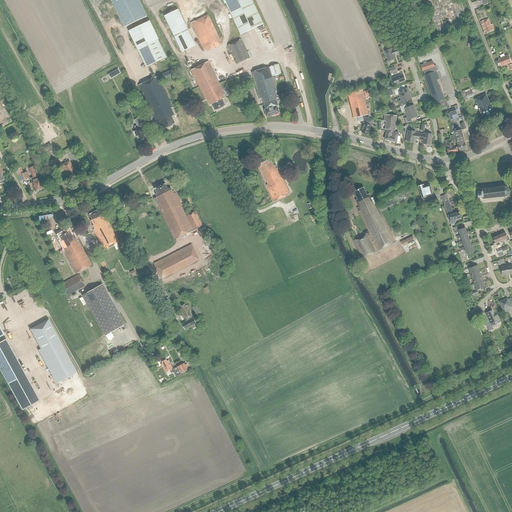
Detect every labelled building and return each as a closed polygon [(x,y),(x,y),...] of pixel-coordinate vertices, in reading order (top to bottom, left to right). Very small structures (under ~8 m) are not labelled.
[(139,0),(111,0),(124,28),(147,16),(139,0)] [(224,0),(240,35),(264,24),(252,0),(224,0)] [(164,16),(182,52),(196,45),(178,9),(164,16)] [(204,51),(206,51),(210,51),(223,45),(208,15),(191,23),(204,51)] [(494,30),(492,25),(491,26),(488,19),(480,22),(484,32),(486,31),(487,33),(494,30)] [(166,58),(148,22),(128,32),(146,68),(166,58)] [(258,28),(267,53),(276,49),(268,25),(258,28)] [(242,39),(228,46),(237,64),(252,57),(249,51),(247,52),(242,39)] [(399,54),(397,48),(392,50),(392,49),(385,51),(388,61),(395,59),(394,56),(399,54)] [(508,56),(499,60),(499,61),(498,62),(499,66),(501,65),(501,66),(511,63),(508,56)] [(226,97),(208,61),(190,70),(205,100),(206,99),(209,105),(212,104),(215,111),(224,106),(221,99),(226,97)] [(427,63),(421,65),(424,75),(436,109),(437,109),(438,112),(448,109),(447,108),(445,102),(444,100),(444,97),(443,95),(442,95),(438,85),(436,80),(438,79),(438,78),(436,72),(432,61),(427,63)] [(281,74),(278,64),(252,72),(260,99),(262,98),(265,109),(264,110),(266,117),(279,113),(277,106),(278,106),(276,99),(278,98),(272,77),(281,74)] [(110,79),(121,74),(118,69),(108,75),(110,79)] [(174,75),(172,70),(157,77),(138,86),(155,120),(156,120),(158,124),(161,122),(164,129),(175,124),(172,117),(174,116),(171,109),(172,108),(160,82),(174,75)] [(405,82),(402,75),(392,78),(395,85),(405,82)] [(400,97),(409,94),(407,88),(400,91),(399,88),(394,90),(396,95),(399,94),(400,97)] [(347,94),(353,119),(368,115),(362,90),(347,94)] [(404,102),(411,100),(409,94),(400,97),(401,100),(398,102),(400,107),(405,105),(404,102)] [(494,112),(490,103),(486,94),(475,99),(479,108),(478,108),(482,117),(494,112)] [(405,105),(400,107),(402,112),(405,111),(406,114),(415,111),(413,105),(406,108),(405,105)] [(415,111),(406,114),(407,117),(404,119),(406,124),(412,122),(411,119),(417,117),(415,111)] [(385,139),(396,142),(399,133),(395,132),(397,116),(385,115),(384,122),(386,122),(385,130),(388,130),(385,139)] [(146,136),(145,134),(146,133),(144,129),(142,129),(140,125),(145,122),(142,116),(134,121),(137,126),(134,127),(136,131),(133,132),(136,138),(137,137),(139,141),(144,139),(144,138),(146,136)] [(370,125),(372,125),(373,120),(364,117),(363,123),(364,123),(362,133),(368,135),(370,125)] [(460,130),(457,130),(457,128),(454,129),(454,131),(456,137),(459,150),(466,148),(463,136),(461,136),(460,130)] [(419,139),(420,134),(415,133),(415,132),(408,130),(406,141),(414,142),(414,139),(419,139)] [(420,134),(419,139),(423,140),(423,143),(430,145),(432,134),(424,133),(424,134),(420,134)] [(457,152),(456,146),(455,146),(453,135),(450,136),(451,139),(445,141),(446,149),(447,149),(448,154),(457,152)] [(50,152),(53,158),(56,156),(53,150),(54,149),(51,145),(41,150),(44,155),(50,152)] [(289,193),(277,168),(276,169),(275,166),(274,167),(271,161),(270,162),(267,156),(258,161),(261,166),(259,167),(261,171),(260,172),(274,201),(289,193)] [(58,157),(48,161),(51,166),(60,162),(58,157)] [(75,176),(73,171),(74,171),(69,161),(61,165),(68,180),(75,176)] [(31,182),(35,192),(43,188),(39,179),(37,175),(30,178),(31,182)] [(157,205),(174,240),(203,226),(195,211),(186,216),(175,194),(174,194),(173,191),(172,192),(170,188),(168,189),(165,184),(154,189),(157,194),(155,194),(157,198),(154,199),(157,205)] [(424,198),(432,195),(433,195),(431,190),(430,185),(424,187),(423,185),(418,187),(420,192),(419,192),(422,199),(424,198)] [(505,186),(504,186),(481,189),(481,191),(477,192),(477,198),(482,197),(482,199),(506,196),(507,196),(507,195),(508,195),(508,194),(509,194),(509,193),(509,192),(509,191),(509,190),(509,189),(508,189),(508,188),(507,187),(506,187),(505,187),(505,186)] [(357,200),(356,201),(359,207),(357,208),(378,252),(396,243),(378,207),(376,208),(375,204),(376,204),(373,197),(371,198),(369,194),(366,195),(363,188),(354,192),(357,200)] [(461,218),(459,212),(453,214),(450,205),(448,200),(443,202),(444,205),(446,212),(446,213),(447,213),(448,215),(450,225),(456,223),(455,220),(461,218)] [(118,242),(106,218),(104,219),(102,214),(100,216),(97,210),(89,214),(92,220),(90,220),(93,225),(92,226),(94,229),(93,230),(103,250),(118,242)] [(459,232),(460,235),(460,236),(467,234),(465,228),(460,230),(458,226),(453,228),(455,234),(459,232)] [(71,236),(68,230),(58,235),(62,241),(60,242),(64,248),(63,248),(64,251),(63,252),(75,274),(91,265),(77,239),(76,239),(73,235),(71,236)] [(501,241),(502,240),(506,239),(507,241),(509,240),(508,238),(507,238),(505,233),(499,235),(501,241)] [(362,260),(377,252),(369,234),(353,241),(362,260)] [(460,236),(460,235),(456,237),(457,239),(461,238),(462,241),(462,242),(469,240),(467,234),(460,236)] [(501,241),(499,235),(493,238),(495,243),(500,241),(501,244),(503,243),(502,240),(501,241)] [(402,247),(414,241),(412,237),(400,242),(402,247)] [(463,244),(464,247),(464,248),(471,246),(469,240),(462,242),(462,241),(458,243),(459,245),(463,244)] [(195,244),(156,260),(163,276),(202,261),(195,244)] [(464,248),(464,247),(460,249),(461,251),(465,250),(466,254),(473,252),(471,246),(464,248)] [(123,254),(117,258),(122,266),(128,262),(123,254)] [(470,274),(479,271),(477,266),(468,269),(470,274)] [(472,280),(481,276),(479,271),(470,274),(472,280)] [(84,287),(78,275),(60,285),(66,296),(84,287)] [(473,285),(483,282),(481,276),(472,280),(473,285)] [(483,282),(473,285),(475,290),(485,287),(483,282)] [(124,325),(103,284),(83,295),(105,336),(124,325)] [(83,299),(80,301),(86,311),(88,309),(83,299)] [(511,307),(511,304),(511,301),(510,300),(507,301),(507,299),(499,302),(502,310),(510,307),(510,308),(511,307)] [(192,318),(191,317),(192,316),(187,306),(186,307),(185,305),(180,307),(181,309),(180,309),(186,320),(187,319),(187,321),(182,324),(185,329),(196,323),(193,318),(192,318)] [(500,322),(497,315),(495,316),(492,310),(486,314),(488,318),(483,321),(488,331),(493,328),(490,323),(494,322),(495,324),(500,322)] [(47,317),(47,318),(29,327),(41,349),(58,380),(76,370),(47,317)] [(0,370),(7,384),(19,405),(37,395),(25,374),(6,339),(0,341),(0,370)] [(163,364),(161,365),(166,373),(170,371),(173,369),(168,361),(167,362),(166,360),(162,362),(163,364)] [(173,369),(170,371),(171,373),(173,372),(176,377),(181,375),(180,373),(190,368),(187,363),(185,364),(184,363),(173,369)] [(73,442),(48,397),(23,411),(47,456),(73,442)]
